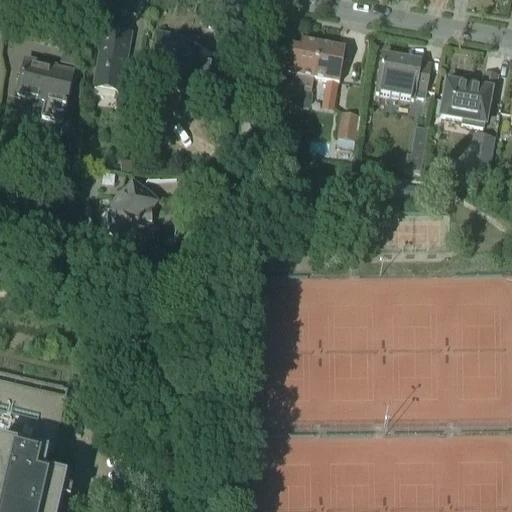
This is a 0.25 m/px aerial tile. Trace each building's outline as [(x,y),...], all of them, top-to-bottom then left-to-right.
[(102,32),(92,91),(119,96),(130,36),(102,32)] [(159,37),(154,62),(180,67),(175,97),(214,104),(220,66),(211,64),(211,60),(200,58),(202,45),(159,37)] [(287,78),(285,90),(294,91),(294,93),(310,96),(312,82),(318,47),(300,44),(298,52),(291,51),(286,77),(287,78)] [(318,47),(312,82),(326,84),(324,97),(334,98),(336,86),(338,86),(344,52),(318,47)] [(280,53),(264,54),(265,91),(279,90),(278,74),(281,74),(280,53)] [(419,65),(382,58),(375,96),(412,103),(413,99),(423,101),(424,94),(429,68),(419,66),(419,65)] [(23,64),(16,98),(44,104),(40,121),(61,125),(72,78),(51,74),(50,77),(38,74),(39,68),(23,64)] [(446,86),(440,120),(461,123),(460,128),(482,131),(487,101),(492,102),(496,79),(484,77),(481,93),(446,86)] [(119,101),(118,137),(132,137),(133,102),(119,101)] [(341,116),(337,142),(352,145),(357,119),(341,116)] [(493,142),(481,139),(478,151),(471,150),(466,180),(485,184),(493,142)] [(291,144),(290,154),(302,156),(303,146),(291,144)] [(164,156),(152,156),(152,176),(164,176),(164,156)] [(406,158),(404,173),(420,175),(422,167),(423,161),(410,159),(406,158)] [(131,186),(101,222),(102,229),(137,258),(157,235),(147,227),(146,217),(154,206),(131,186)] [(398,188),(397,201),(428,204),(429,191),(398,188)] [(289,204),(288,214),(310,214),(311,204),(289,204)] [(387,251),(453,250),(453,222),(387,222),(387,251)] [(42,484),(46,465),(41,464),(43,457),(52,459),(52,457),(36,453),(42,429),(58,432),(65,401),(0,386),(0,511),(58,511),(64,489),(42,484)]
